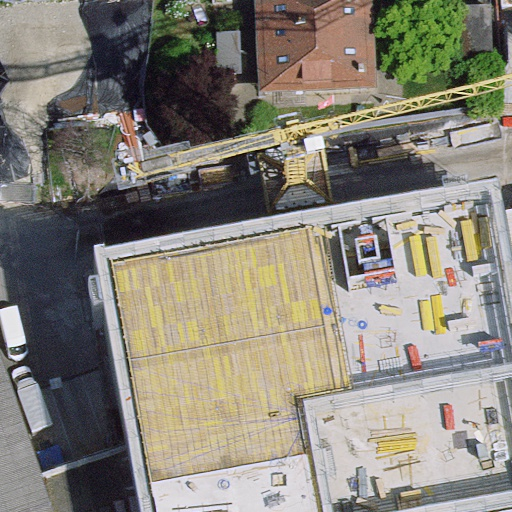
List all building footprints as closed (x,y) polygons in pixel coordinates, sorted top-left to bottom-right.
[(365,0),(267,0),(270,90),(369,86),(365,0)] [(495,9),(458,10),(461,68),(497,66),(495,9)] [(244,54),(242,34),(221,36),(223,56),(244,54)] [(511,511),(511,220),(112,291),(124,361),(140,448),(150,511),(511,511)] [(53,511),(45,479),(16,398),(0,353),(0,511),(53,511)] [(124,361),(16,398),(45,479),(140,448),(124,361)] [(150,511),(140,448),(45,479),(53,511),(150,511)]
